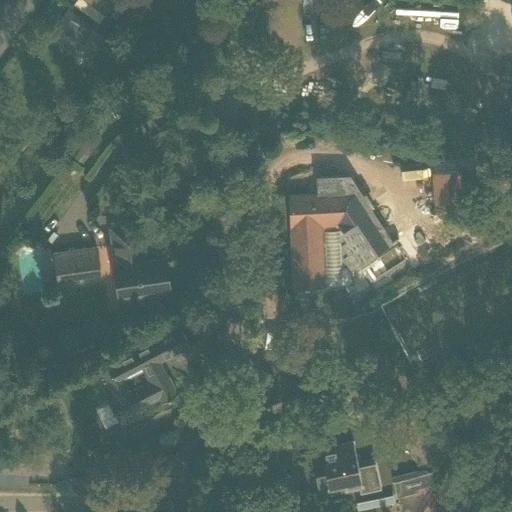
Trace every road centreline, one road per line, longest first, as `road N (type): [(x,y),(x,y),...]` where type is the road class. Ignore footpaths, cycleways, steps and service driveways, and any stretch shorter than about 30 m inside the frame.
road 1 (unclassified): [(254,412),(217,218),(222,116),(252,0)]
road 2 (residential): [(0,504),(116,498),(168,474)]
